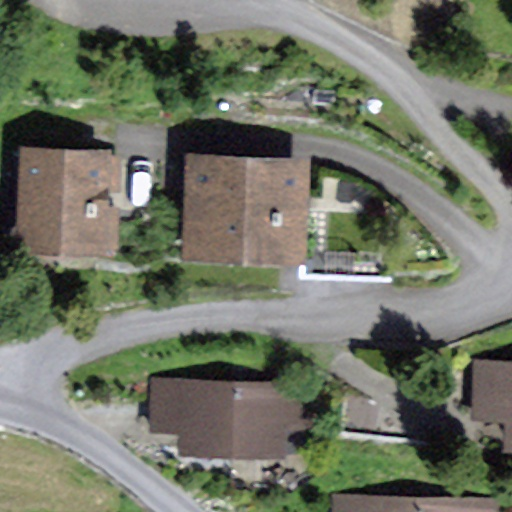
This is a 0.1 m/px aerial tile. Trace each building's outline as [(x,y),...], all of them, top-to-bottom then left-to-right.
[(114,245),(117,159),(31,156),(27,241),(42,242),(83,244),(114,245)] [(300,167),(197,163),(193,249),(296,253),(300,167)] [(42,257),(82,258),(83,244),(42,242),(42,257)] [(477,413),(511,414),(511,439),(511,442),(511,367),(479,367),(477,413)] [(278,449),(279,421),(312,421),(313,389),(154,385),(154,402),(188,403),(188,426),(187,447),(278,449)] [(153,425),(188,426),(188,403),(154,402),(153,425)] [(496,511),(496,505),(335,501),(335,511),(496,511)]
